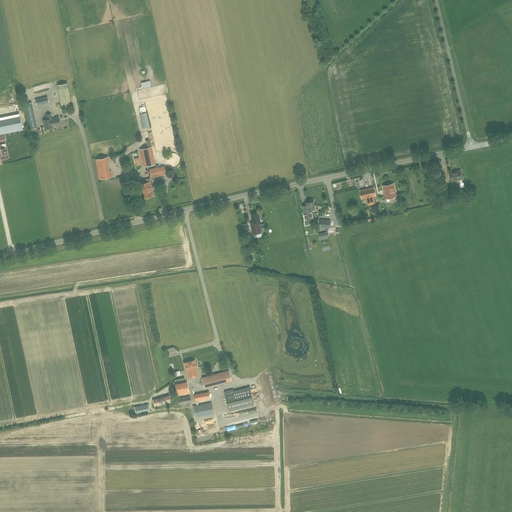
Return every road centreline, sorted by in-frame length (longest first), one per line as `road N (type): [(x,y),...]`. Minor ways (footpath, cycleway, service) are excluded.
road 1 (tertiary): [(467,144),(183,207)]
road 2 (unclassified): [(467,144),(433,0)]
road 3 (unclassified): [(219,344),(183,207)]
